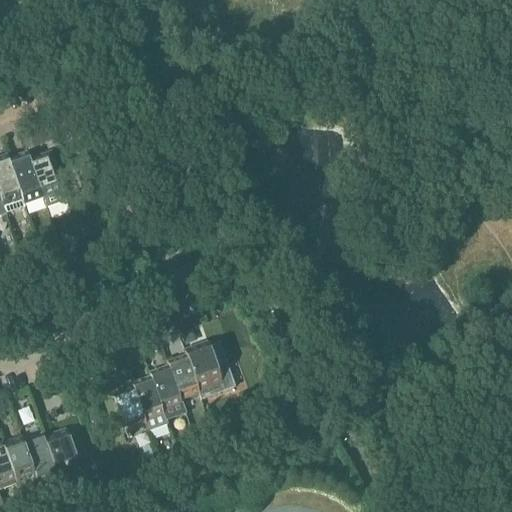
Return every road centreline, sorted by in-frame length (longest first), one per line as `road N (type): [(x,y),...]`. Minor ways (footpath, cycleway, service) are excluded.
road 1 (unclassified): [(386,511),(269,301),(73,0)]
road 2 (unknown): [(230,239),(0,362)]
